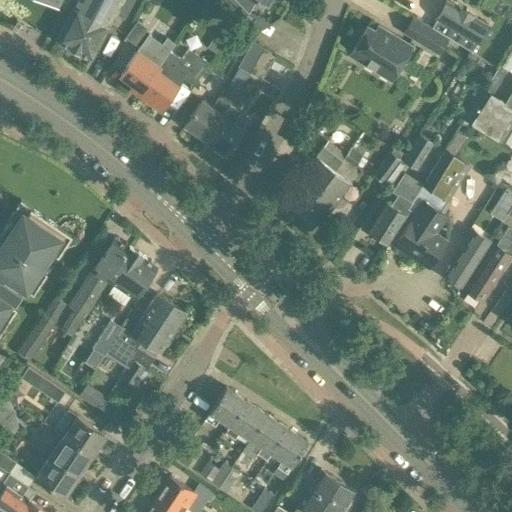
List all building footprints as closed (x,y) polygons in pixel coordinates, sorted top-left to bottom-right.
[(90,56),(120,0),(95,0),(93,3),(95,4),(88,16),(78,11),(76,14),(71,11),(57,38),(90,56)] [(88,16),(95,4),(93,3),(95,0),(76,0),(71,11),(76,14),(78,11),(88,16)] [(257,0),(265,4),(267,0),(234,0),(247,12),(254,0),(257,0)] [(432,27),(471,51),(476,43),(477,43),(488,25),(448,0),(447,0),(436,18),(437,19),(432,27)] [(437,52),(446,37),(412,17),(403,31),(437,52)] [(135,44),(147,27),(137,20),(125,37),(135,44)] [(374,29),(366,24),(348,54),(389,79),(410,45),(377,25),(374,29)] [(146,35),(136,49),(120,72),(140,86),(137,90),(140,91),(145,84),(170,49),(169,49),(172,44),(164,38),(160,45),(146,35)] [(249,73),(263,49),(252,42),(227,85),(211,106),(201,99),(184,123),(204,139),(237,93),(237,92),(248,72),(249,73)] [(511,147),(511,45),(490,81),(465,119),(511,147)] [(208,62),(188,48),(181,58),(170,49),(145,84),(140,91),(160,106),(176,83),(177,83),(183,75),(193,83),(208,62)] [(259,78),(273,55),(263,49),(249,73),(259,78)] [(225,153),(242,129),(231,121),(247,99),(237,92),(237,93),(204,139),(225,153)] [(310,102),(305,112),(317,118),(321,108),(310,102)] [(304,147),(318,118),(317,118),(305,112),(304,111),(289,140),(304,147)] [(416,168),(433,142),(418,133),(402,159),(416,168)] [(283,195),(298,207),(315,185),(320,189),(347,154),(328,140),(316,155),(314,154),(283,195)] [(315,185),(298,207),(318,221),(349,180),(356,172),(355,165),(362,155),(352,147),(347,154),(320,189),(315,185)] [(447,199),(470,163),(445,147),(422,184),(447,199)] [(399,162),(401,159),(389,150),(372,173),(383,182),(385,180),(399,162)] [(403,165),(399,162),(385,180),(389,183),(403,165)] [(384,240),(410,200),(416,191),(403,183),(391,203),(386,200),(367,229),(384,240)] [(511,191),(508,189),(500,201),(511,208),(511,205),(511,191)] [(0,327),(15,305),(10,302),(22,284),(31,290),(60,248),(70,232),(60,226),(42,213),(20,199),(0,228),(0,327)] [(428,266),(445,240),(432,232),(444,215),(423,200),(394,243),(428,266)] [(481,299),(511,249),(511,229),(508,227),(496,244),(494,243),(465,289),(481,299)] [(459,285),(489,239),(473,228),(443,275),(459,285)] [(128,246),(115,237),(93,270),(94,270),(77,296),(80,297),(60,327),(70,333),(83,313),(106,277),(108,279),(111,273),(130,245),(128,246)] [(134,296),(155,264),(143,256),(143,253),(130,245),(111,273),(108,279),(134,296)] [(131,332),(123,327),(118,334),(107,351),(125,363),(149,327),(153,329),(160,317),(158,316),(169,300),(157,292),(131,332)] [(29,358),(66,303),(54,295),(17,350),(29,358)] [(159,352),(186,311),(169,300),(158,316),(160,317),(153,329),(149,327),(125,363),(128,365),(121,375),(133,383),(144,367),(146,368),(158,350),(159,352)] [(106,351),(107,351),(118,334),(123,327),(111,319),(92,347),(104,354),(106,351)] [(57,402),(65,390),(28,366),(20,377),(57,402)] [(94,393),(83,385),(77,393),(89,402),(91,400),(98,406),(105,398),(95,391),(94,393)] [(229,423),(245,399),(225,386),(209,410),(204,417),(214,424),(219,416),(229,423)] [(141,399),(132,413),(138,417),(147,403),(141,399)] [(249,437),(265,412),(245,399),(229,423),(224,430),(234,437),(239,430),(249,437)] [(17,425),(14,410),(0,400),(0,423),(13,432),(17,425)] [(266,458),(270,451),(269,450),(285,426),(265,412),(249,437),(261,444),(256,452),(266,458)] [(90,453),(104,433),(77,414),(63,435),(90,453)] [(284,470),(289,463),(305,439),(285,426),(269,450),(270,451),(281,458),(276,465),(284,470)] [(76,473),(90,453),(63,435),(49,455),(76,473)] [(186,463),(198,444),(192,439),(179,459),(186,463)] [(0,467),(7,472),(14,461),(0,452),(0,467)] [(63,494),(76,473),(49,455),(35,475),(63,494)] [(227,491),(239,471),(223,460),(210,480),(227,491)] [(207,462),(199,473),(209,480),(217,468),(207,462)] [(0,467),(0,481),(6,485),(0,493),(0,505),(10,511),(46,511),(20,494),(26,485),(7,472),(0,467)] [(313,511),(337,511),(353,488),(320,467),(297,502),(313,511)] [(186,506),(196,491),(169,473),(151,500),(169,511),(171,511),(178,501),(186,506)] [(259,511),(272,492),(265,488),(252,507),(259,511)] [(169,511),(151,500),(142,511),(169,511)]
